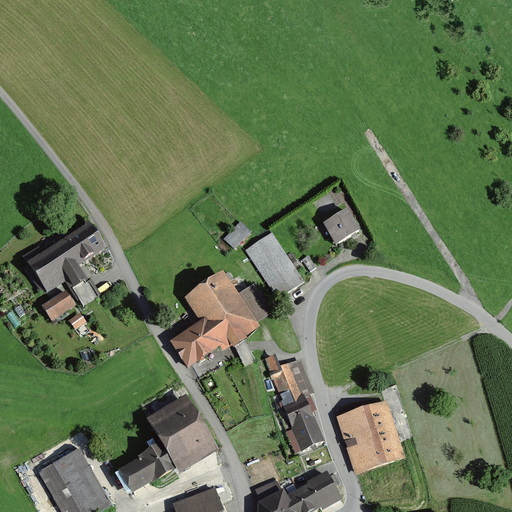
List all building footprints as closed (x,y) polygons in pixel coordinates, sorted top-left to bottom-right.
[(360,233),(348,213),(328,225),(339,245),(360,233)] [(241,224),(226,240),(235,249),(250,233),(241,224)] [(88,228),(27,268),(45,296),(64,284),(70,294),(85,284),(74,266),(101,248),(88,228)] [(305,283),(273,234),(246,251),(278,301),(305,283)] [(316,269),(309,257),(303,261),(310,273),(316,269)] [(236,300),(220,277),(186,301),(201,323),(175,341),(193,367),(219,349),(221,352),(271,318),(251,289),(236,300)] [(74,308),(66,294),(40,310),(49,324),(74,308)] [(70,322),(78,331),(89,323),(81,313),(70,322)] [(303,452),(324,443),(304,397),(312,394),(299,364),(270,377),(303,452)] [(213,447),(184,398),(143,422),(156,444),(116,468),(131,495),(213,447)] [(342,420),(340,420),(357,474),(403,459),(386,406),(362,414),(359,406),(339,412),(342,420)] [(98,511),(109,506),(78,452),(40,473),(61,511),(98,511)] [(314,511),(340,498),(329,477),(289,499),(288,497),(285,498),(283,494),(260,506),(259,511),(314,511)] [(222,511),(223,511),(215,492),(175,507),(176,511),(222,511)]
